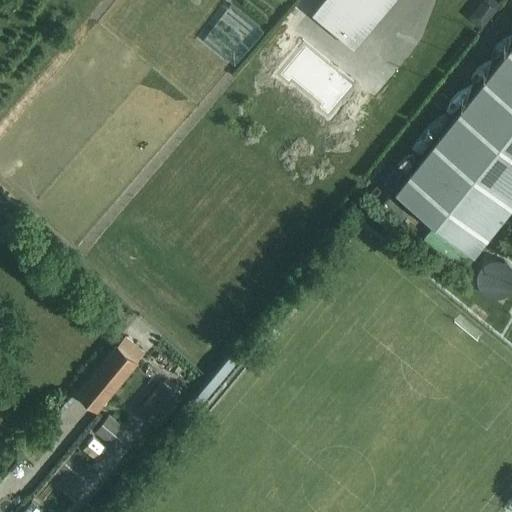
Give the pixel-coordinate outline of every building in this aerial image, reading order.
[(319,0),(310,12),(354,48),(379,17),(392,0),(319,0)] [(234,65),(263,32),(230,5),(203,40),(234,65)] [(473,252),(511,203),(511,41),(395,189),(473,252)] [(283,73),(329,112),(352,84),(306,45),(283,73)] [(97,411),(138,362),(116,344),(75,393),(97,411)] [(193,398),(203,406),(242,359),(233,351),(193,398)] [(156,426),(180,398),(161,382),(137,410),(156,426)] [(95,431),(111,445),(125,428),(109,415),(95,431)] [(20,502),(30,511),(48,494),(39,484),(20,502)]
